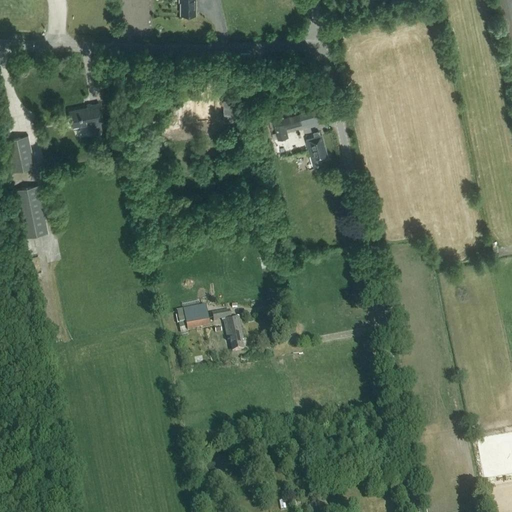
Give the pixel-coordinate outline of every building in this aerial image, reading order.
[(178,0),(179,1),(180,1),(180,14),(195,14),(194,0),(178,0)] [(213,89),(190,94),(196,121),(219,116),(217,105),(219,105),(217,98),(215,99),(213,89)] [(100,122),(102,122),(98,103),(90,104),(90,103),(85,104),(86,107),(69,111),(72,127),(90,124),(92,134),(102,133),(100,122)] [(277,139),(288,136),(286,128),(301,125),(298,113),(272,119),(277,139)] [(328,157),(321,136),(320,136),(319,132),(313,133),(314,137),(306,140),(313,166),(322,164),(320,160),(328,157)] [(35,167),(28,135),(5,140),(11,172),(35,167)] [(48,232),(38,185),(15,190),(25,237),(48,232)] [(205,306),(177,312),(179,324),(181,336),(188,334),(187,331),(210,327),(205,306)] [(223,319),(224,327),(227,342),(230,341),(232,353),(243,351),(241,341),(243,341),(238,316),(230,318),(229,310),(211,313),(213,323),(217,322),(217,320),(223,319)]
